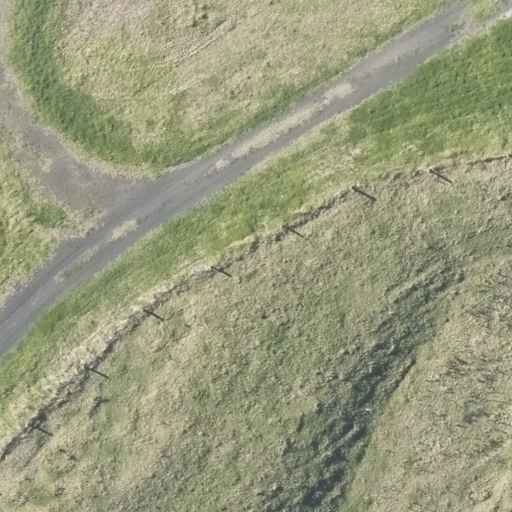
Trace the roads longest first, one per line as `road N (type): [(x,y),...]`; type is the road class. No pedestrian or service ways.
road 1 (track): [(0,357),(218,188),(511,3)]
road 2 (track): [(0,70),(46,166),(137,198),(218,188)]
